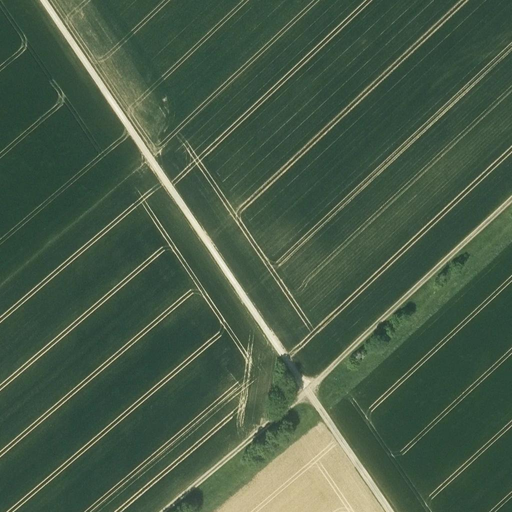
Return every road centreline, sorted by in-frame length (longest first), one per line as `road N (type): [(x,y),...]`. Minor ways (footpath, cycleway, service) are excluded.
road 1 (track): [(43,0),(389,511)]
road 2 (track): [(161,511),(511,199)]
